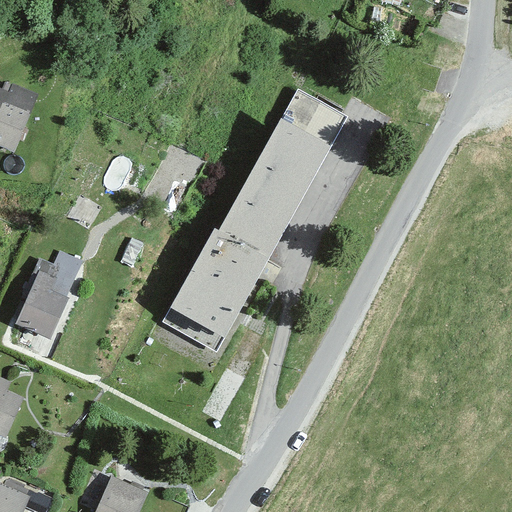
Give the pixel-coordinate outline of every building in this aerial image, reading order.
[(0,153),(3,155),(27,98),(3,88),(0,96),(0,153)] [(341,122),(290,93),(158,327),(210,356),(341,122)] [(56,276),(31,264),(24,278),(27,280),(4,327),(36,342),(55,304),(39,296),(45,284),(51,287),(56,276)] [(0,386),(1,385),(0,385),(0,431),(14,401),(0,394),(0,386)] [(124,511),(133,493),(104,480),(90,511),(124,511)] [(0,511),(10,511),(17,497),(0,489),(0,511)]
